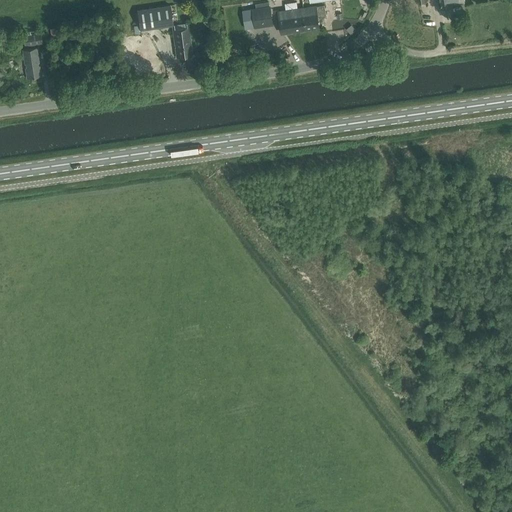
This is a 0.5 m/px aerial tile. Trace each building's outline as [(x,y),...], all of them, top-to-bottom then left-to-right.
[(169,6),(138,10),(140,30),(172,25),(169,6)] [(255,26),(265,25),(273,24),(270,6),(253,8),(255,26)] [(304,8),(307,29),(319,27),(317,18),(326,17),(325,6),(305,8),(304,8)] [(307,29),(304,8),(279,11),(282,32),(307,29)] [(453,10),(444,10),(445,20),(453,20),(453,10)] [(176,57),(192,55),(189,28),(173,30),(176,57)] [(25,46),(42,44),(40,30),(23,33),(25,46)] [(27,78),(41,76),(37,48),(23,50),(27,78)]
